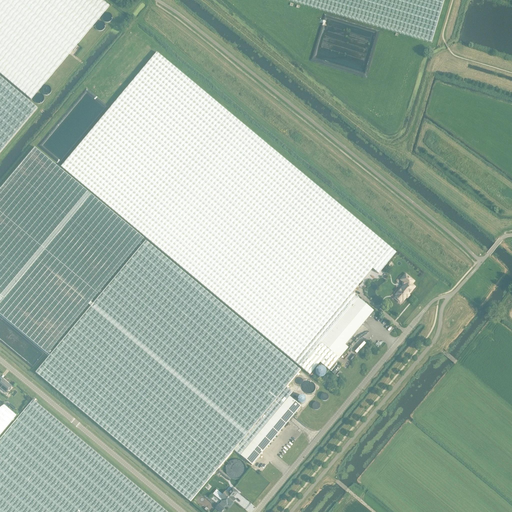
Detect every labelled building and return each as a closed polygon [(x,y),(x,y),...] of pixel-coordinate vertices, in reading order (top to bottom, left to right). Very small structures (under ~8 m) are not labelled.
[(100,0),(0,0),(0,74),(31,100),(109,7),(100,0)] [(287,0),(431,43),(444,0),(287,0)] [(321,346),(360,300),(358,298),(352,292),(372,269),(378,274),(396,253),(393,250),(156,52),(61,167),(63,169),(310,375),(320,363),(329,370),(338,360),(321,346)] [(0,78),(0,153),(37,109),(0,78)] [(0,314),(47,354),(144,238),(141,236),(35,147),(0,189),(0,314)] [(240,455),(289,396),(292,393),(286,387),(300,370),(297,368),(146,241),(38,369),(36,372),(39,375),(191,502),(234,450),(240,455)] [(413,288),(414,287),(413,287),(413,286),(412,285),(411,285),(413,281),(410,279),(410,278),(409,277),(408,277),(405,274),(401,280),(406,284),(403,288),(402,287),(398,292),(397,293),(397,294),(396,295),(397,295),(395,298),(396,299),(396,300),(398,301),(400,302),(402,300),(403,300),(409,293),(410,293),(411,292),(411,291),(412,290),(413,289),(413,288)] [(374,311),(360,300),(321,346),(338,360),(339,358),(348,348),(345,345),(370,316),(371,317),(373,317),(375,315),(374,313),(373,312),(374,311)] [(328,371),(321,365),(315,371),(322,378),(328,371)] [(334,375),(341,367),(338,365),(332,373),(334,375)] [(11,387),(12,386),(3,379),(0,381),(0,387),(6,393),(8,390),(10,390),(11,388),(11,387)] [(301,406),(289,396),(240,455),(252,465),(301,406)] [(166,511),(33,400),(30,403),(0,439),(0,511),(166,511)] [(0,435),(16,416),(4,405),(0,408),(0,435)] [(221,469),(218,472),(229,481),(231,479),(225,474),(226,472),(221,469)] [(230,506),(236,499),(233,497),(238,492),(232,488),(228,493),(226,491),(220,498),(222,500),(221,501),(222,502),(221,502),(221,503),(222,504),(222,505),(223,506),(224,506),(225,506),(226,505),(227,505),(228,504),(230,506)]
